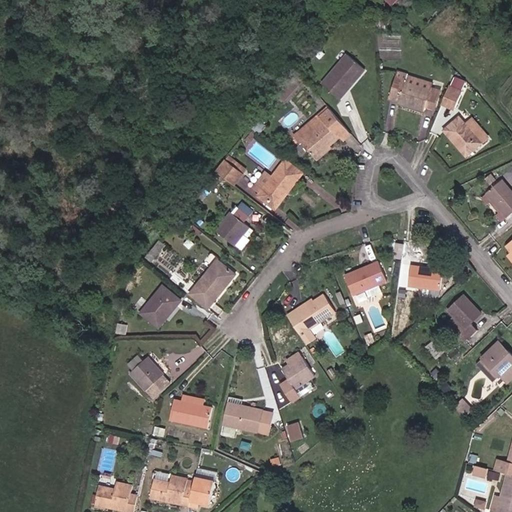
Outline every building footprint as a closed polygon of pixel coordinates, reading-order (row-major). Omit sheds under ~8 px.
[(363,68),(348,55),(322,84),(340,99),(358,78),(355,76),(363,68)] [(358,78),(365,70),(363,68),(355,76),(358,78)] [(426,106),(432,88),(433,83),(407,76),(408,74),(398,72),(389,98),(399,101),(398,102),(425,110),(426,106)] [(293,76),(279,93),(286,99),(300,83),(293,76)] [(455,108),(462,91),(450,86),(443,102),(455,108)] [(435,109),(441,91),(432,88),(426,106),(435,109)] [(348,130),(330,109),(325,114),(322,111),(319,114),(319,115),(294,136),(301,144),(303,142),(316,158),(330,146),(340,137),(348,130)] [(488,137),(481,129),(477,132),(476,131),(473,133),(466,125),(460,117),(445,130),(466,156),(488,137)] [(481,129),(473,119),(466,125),(473,133),(476,131),(477,132),(481,129)] [(262,135),(268,128),(262,123),(256,130),(262,135)] [(343,141),(351,134),(348,130),(340,137),(343,141)] [(250,142),(256,136),(252,132),(246,139),(250,142)] [(317,160),(332,148),(330,146),(316,158),(317,160)] [(247,170),(229,155),(225,160),(243,174),(247,170)] [(243,174),(225,160),(216,171),(234,186),(243,174)] [(303,173),(286,160),(273,176),(266,171),(253,188),(260,193),(260,194),(275,205),(282,196),(285,197),(303,173)] [(495,180),(491,175),(486,179),(491,184),(495,180)] [(511,213),(511,190),(503,180),(488,194),(507,216),(508,217),(511,213)] [(276,209),(285,197),(282,196),(275,205),(260,194),(258,196),(276,209)] [(507,216),(488,194),(483,199),(488,204),(491,202),(500,212),(497,215),(502,221),(507,216)] [(250,227),(232,212),(217,231),(235,245),(250,227)] [(242,250),(251,240),(244,234),(235,245),(242,250)] [(151,261),(158,254),(153,250),(147,257),(151,261)] [(236,274),(218,260),(191,294),(208,308),(236,274)] [(387,280),(379,262),(346,276),(353,294),(366,289),(369,297),(382,291),(379,284),(387,280)] [(440,290),(443,269),(411,265),(411,267),(409,285),(408,286),(440,290)] [(409,285),(411,267),(404,266),(401,284),(409,285)] [(181,300),(163,286),(141,313),(156,325),(166,314),(168,316),(181,300)] [(336,312),(325,295),(312,303),(311,301),(288,316),(307,345),(316,339),(309,329),(336,312)] [(482,314),(464,295),(448,310),(454,316),(465,328),(460,333),(459,334),(466,342),(478,331),(471,324),(482,314)] [(159,327),(168,316),(166,314),(156,325),(159,327)] [(465,328),(454,316),(449,321),(460,333),(465,328)] [(125,334),(127,326),(118,324),(116,333),(125,334)] [(375,342),(372,333),(364,336),(367,344),(375,342)] [(435,340),(428,344),(434,357),(442,354),(435,340)] [(510,352),(500,342),(497,345),(507,356),(510,352)] [(511,354),(510,352),(507,356),(497,345),(483,358),(484,359),(499,375),(500,377),(500,376),(506,383),(511,377),(511,354)] [(291,364),(301,358),(299,354),(289,361),(291,364)] [(134,371),(144,361),(139,355),(128,365),(134,371)] [(171,382),(148,357),(144,361),(134,371),(131,373),(154,398),(171,382)] [(314,377),(301,358),(291,364),(282,370),(289,380),(281,385),(292,402),(314,388),(309,380),(314,377)] [(499,375),(484,359),(478,364),(493,381),(499,375)] [(110,392),(115,367),(109,366),(104,390),(110,392)] [(336,375),(332,368),(327,371),(331,378),(336,375)] [(453,389),(447,381),(440,387),(447,395),(453,389)] [(203,406),(204,400),(184,396),(183,401),(203,406)] [(242,406),(243,399),(229,397),(228,402),(242,406)] [(208,428),(212,408),(203,406),(183,401),(174,400),(170,420),(208,428)] [(472,409),(463,400),(455,407),(464,417),(472,409)] [(261,423),(264,410),(242,406),(228,402),(223,424),(269,435),(271,425),(261,423)] [(271,425),(273,412),(264,410),(261,423),(271,425)] [(304,437),(299,423),(287,427),(292,441),(304,437)] [(511,450),(509,462),(499,459),(496,471),(508,474),(511,475),(511,450)] [(485,477),(488,468),(476,465),(474,474),(485,477)] [(198,467),(197,474),(216,477),(217,471),(198,467)] [(498,480),(500,474),(489,471),(488,477),(498,480)] [(511,511),(511,475),(508,474),(502,497),(495,495),(491,511),(511,511)] [(190,506),(195,481),(188,480),(188,479),(172,476),(171,483),(154,480),(151,497),(190,506)] [(210,505),(215,482),(196,478),(195,481),(190,506),(198,507),(199,502),(210,505)] [(131,511),(134,511),(138,496),(131,494),(133,486),(117,483),(115,490),(99,486),(95,504),(131,511)]
